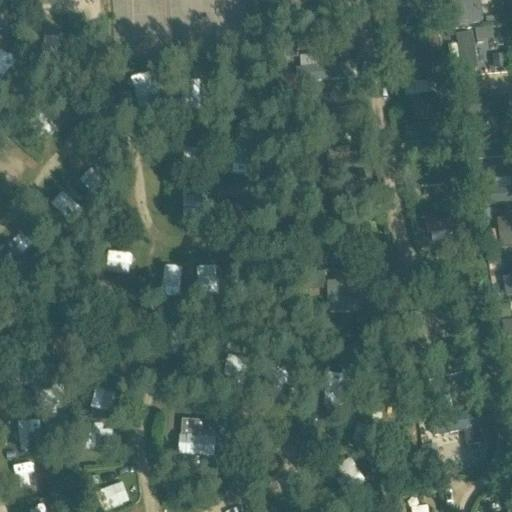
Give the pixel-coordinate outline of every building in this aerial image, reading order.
[(478,0),(454,0),(447,1),(449,28),(482,24),(478,0)] [(316,27),(296,29),(297,45),(344,40),(342,25),(326,26),(316,27)] [(425,35),(386,39),(387,53),(399,52),(413,50),(427,49),(425,35)] [(471,35),(455,37),(461,74),(477,71),(471,35)] [(428,55),(438,54),(436,36),(426,37),(428,55)] [(301,71),(296,71),(298,86),(354,81),(352,66),(323,69),(301,71)] [(439,82),(404,84),(405,96),(419,95),(429,94),(440,93),(439,82)] [(507,97),(462,100),(463,119),(508,115),(507,97)] [(366,109),(324,113),(325,128),(367,124),(366,109)] [(41,121),(30,134),(46,149),(58,137),(41,121)] [(442,124),(403,129),(405,145),(443,141),(442,124)] [(511,144),(511,143),(467,148),(469,163),(511,157),(511,144)] [(350,156),(327,159),(329,175),(367,170),(365,154),(350,156)] [(0,187),(13,191),(18,175),(0,169),(0,187)] [(458,171),(420,175),(421,189),(443,186),(455,185),(459,185),(458,171)] [(82,201),(99,211),(107,198),(90,188),(82,201)] [(504,193),(480,196),(481,207),(511,204),(511,192),(511,193),(504,193)] [(373,196),(332,202),(334,219),(375,213),(373,196)] [(453,233),(453,241),(454,247),(471,245),(468,216),(425,221),(427,236),(430,235),(453,233)] [(511,219),(496,222),(500,251),(511,249),(511,219)] [(495,233),(482,234),(484,256),(497,254),(495,233)] [(341,249),(329,250),(329,252),(330,267),(380,264),(379,247),(364,248),(341,249)] [(325,276),(307,276),(308,291),(325,291),(325,276)] [(362,313),(361,282),(327,283),(328,314),(362,313)] [(424,313),(409,316),(418,358),(434,354),(424,313)] [(511,322),(503,323),(505,340),(511,339),(511,322)] [(434,368),(427,369),(429,382),(464,375),(461,362),(442,366),(434,368)] [(281,381),(282,368),(268,366),(266,380),(281,381)] [(47,424),(58,421),(53,406),(42,409),(47,424)] [(477,413),(431,421),(434,438),(463,434),(477,431),(480,431),(477,413)] [(181,456),(180,473),(213,475),(214,464),(231,465),(232,438),(216,437),(217,424),(183,422),(182,439),(215,441),(214,458),(181,456)]
